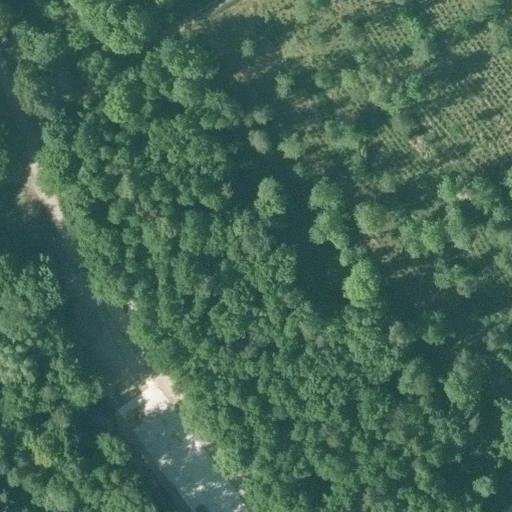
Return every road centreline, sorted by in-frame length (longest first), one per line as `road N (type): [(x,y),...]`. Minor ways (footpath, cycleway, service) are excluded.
road 1 (track): [(261,511),(74,245),(41,186),(0,70)]
road 2 (track): [(24,129),(221,0)]
